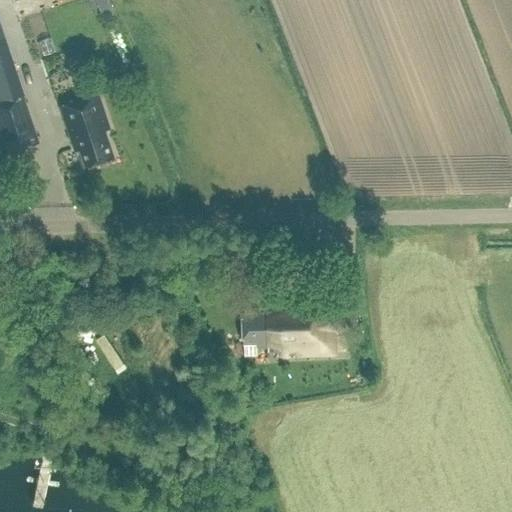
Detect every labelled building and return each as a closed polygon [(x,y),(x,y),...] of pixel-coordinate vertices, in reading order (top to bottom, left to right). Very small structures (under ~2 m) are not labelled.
[(0,101),(15,97),(15,96),(0,50),(0,101)] [(113,156),(105,129),(109,128),(97,92),(60,105),(74,150),(79,148),(85,166),(113,156)] [(23,94),(15,96),(15,97),(0,101),(0,131),(6,152),(38,142),(23,94)] [(355,291),(340,291),(340,314),(356,313),(355,291)] [(334,353),(332,297),(281,298),(280,306),(267,311),(241,312),(242,342),(257,342),(257,346),(267,345),(267,350),(283,355),(334,353)]
